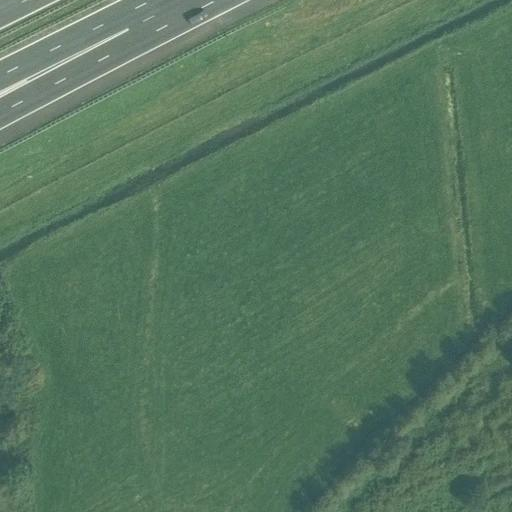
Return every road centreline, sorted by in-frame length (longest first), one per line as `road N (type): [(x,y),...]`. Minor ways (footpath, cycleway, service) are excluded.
road 1 (motorway): [(0,110),(127,28)]
road 2 (motorway): [(0,78),(127,28)]
